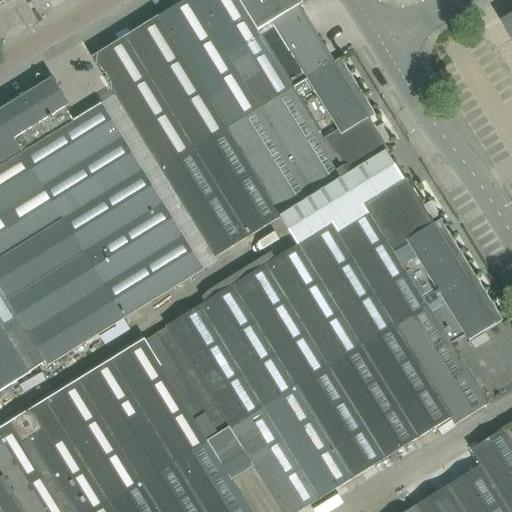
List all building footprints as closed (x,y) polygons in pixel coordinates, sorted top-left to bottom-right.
[(228,129),(262,108),(230,56),(263,36),(262,35),(240,0),(187,0),(159,18),(228,129)] [(240,0),(262,35),(277,27),(274,23),(301,7),(305,4),(302,0),(240,0)] [(335,62),(301,7),(274,23),(277,27),(262,35),(263,36),(230,56),(262,108),(342,59),(342,58),(335,62)] [(511,14),(501,22),(511,38),(511,14)] [(195,150),(228,129),(159,18),(93,59),(162,170),(195,150)] [(282,218),(349,176),(388,152),(390,151),(370,119),(376,115),(373,110),(374,110),(342,59),(262,108),(228,129),(282,218)] [(35,90),(0,111),(0,119),(22,154),(63,129),(50,108),(67,99),(54,78),(47,82),(38,80),(37,80),(35,90)] [(205,270),(203,267),(103,104),(63,129),(22,154),(62,219),(125,320),(205,270)] [(0,257),(62,219),(22,154),(0,119),(0,257)] [(228,129),(195,150),(249,238),(282,218),(228,129)] [(217,258),(249,238),(195,150),(162,170),(217,258)] [(198,307),(198,308),(168,327),(230,428),(264,407),(297,387),(329,368),(366,345),(430,307),(471,282),(470,280),(476,276),(445,225),(444,225),(442,220),(435,224),(407,179),(405,180),(388,152),(349,176),(312,199),(282,218),(299,245),(276,260),(275,259),(198,307)] [(125,320),(62,219),(0,257),(0,286),(1,287),(0,287),(0,324),(30,373),(46,362),(49,366),(125,320)] [(471,282),(430,307),(453,344),(467,336),(470,342),(504,321),(477,276),(470,280),(471,282)] [(430,307),(366,345),(423,437),(452,419),(456,425),(490,404),(453,344),(430,307)] [(0,392),(30,374),(30,373),(0,324),(0,392)] [(168,327),(146,340),(208,441),(230,428),(168,327)] [(92,511),(108,502),(143,481),(209,442),(146,340),(0,430),(0,441),(0,442),(0,494),(7,490),(20,511),(92,511)] [(366,345),(329,368),(386,460),(423,437),(366,345)] [(386,460),(329,368),(297,387),(353,480),(386,460)] [(297,387),(264,407),(320,500),(353,480),(297,387)] [(301,511),(320,500),(264,407),(230,428),(282,511),(301,511)] [(481,466),(510,511),(511,511),(511,439),(505,428),(471,449),(481,466)] [(252,511),(209,442),(143,481),(161,511),(252,511)] [(510,511),(481,466),(449,487),(464,511),(510,511)] [(161,511),(143,481),(108,502),(114,511),(161,511)] [(464,511),(449,487),(416,507),(419,511),(464,511)] [(0,511),(20,511),(7,490),(0,494),(0,511)] [(114,511),(108,502),(92,511),(114,511)]
